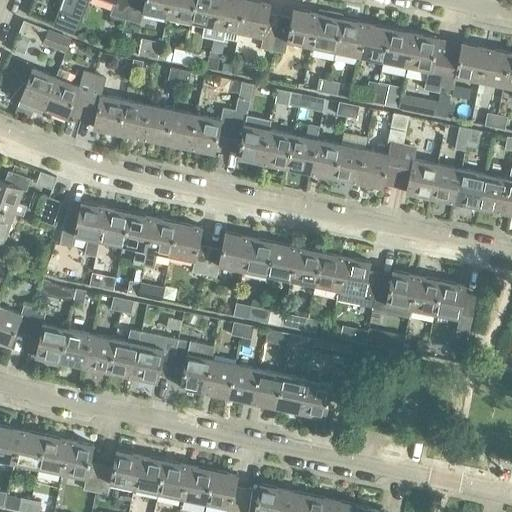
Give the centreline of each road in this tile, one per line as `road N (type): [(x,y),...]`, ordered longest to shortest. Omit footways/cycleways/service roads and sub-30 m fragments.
road 1 (residential): [(511,253),(154,181),(0,134)]
road 2 (residential): [(0,381),(511,498)]
